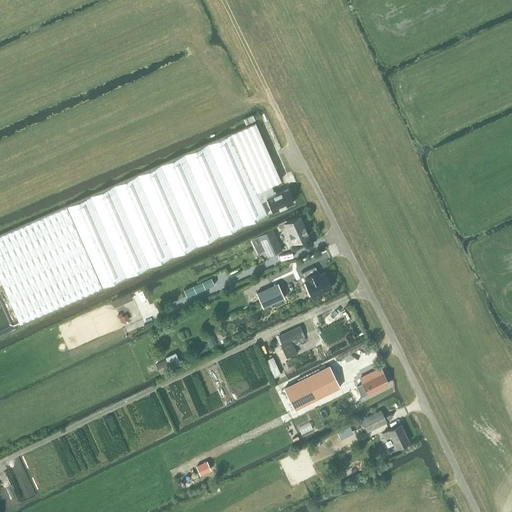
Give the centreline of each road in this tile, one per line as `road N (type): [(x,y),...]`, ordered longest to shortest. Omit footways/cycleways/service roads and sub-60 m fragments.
road 1 (unclassified): [(477,511),(287,129)]
road 2 (track): [(287,129),(223,0)]
